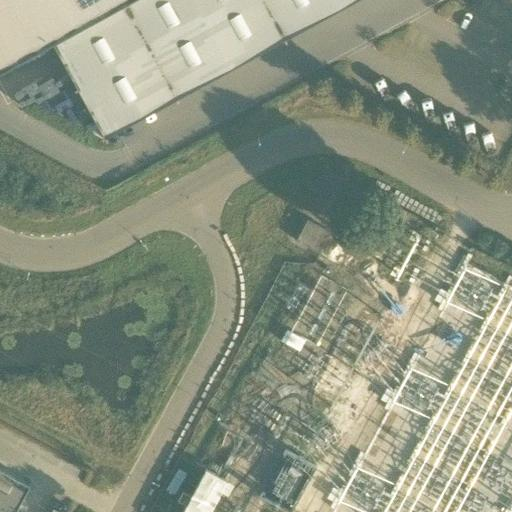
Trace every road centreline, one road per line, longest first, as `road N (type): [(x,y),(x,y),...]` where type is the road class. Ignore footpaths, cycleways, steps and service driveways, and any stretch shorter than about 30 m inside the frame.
road 1 (unknown): [(0,126),(94,168),(119,167),(391,0)]
road 2 (unclassified): [(511,231),(337,143),(289,134),(186,197)]
road 3 (unclassified): [(116,511),(215,326),(217,268),(206,219),(186,197)]
road 4 (unclassified): [(186,197),(94,246),(33,260),(0,249)]
